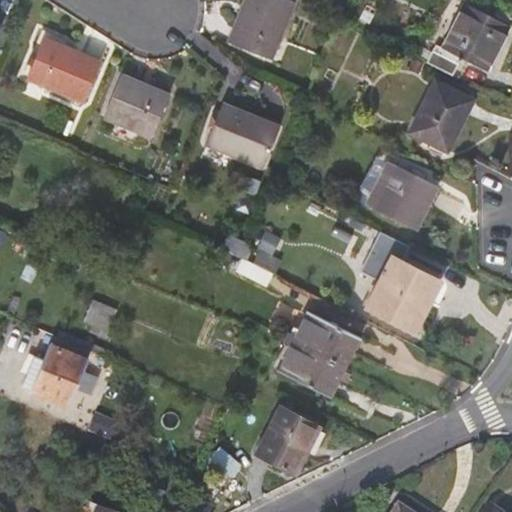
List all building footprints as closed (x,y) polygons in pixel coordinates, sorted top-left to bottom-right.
[(243,0),(242,6),(238,6),(225,36),(265,53),(286,0),(243,0)] [(509,26),(465,3),(442,48),(436,45),(424,39),(416,54),(428,60),(427,62),(452,75),(461,58),(487,71),(509,26)] [(34,37),(19,75),(75,98),(90,59),(34,37)] [(113,73),(96,114),(144,133),(160,95),(131,84),(132,80),(113,73)] [(468,98),(435,81),(410,132),(447,150),(464,115),(461,114),(468,98)] [(464,115),(472,99),(468,98),(461,114),(464,115)] [(213,100),(198,139),(255,163),(271,124),(213,100)] [(398,167),(376,210),(414,230),(436,186),(398,167)] [(409,247),(380,232),(361,271),(379,281),(366,307),(414,332),(422,317),(416,315),(435,278),(402,261),(409,247)] [(273,274),(251,263),(244,259),(238,271),(267,286),(273,274)] [(0,266),(0,284),(12,289),(18,273),(0,266)] [(422,317),(440,281),(435,278),(416,315),(422,317)] [(83,325),(105,332),(114,305),(91,298),(83,325)] [(360,337),(310,313),(301,331),(294,327),(292,332),(288,340),(344,368),(360,337)] [(59,327),(54,338),(89,352),(94,342),(77,334),(59,327)] [(92,353),(89,352),(54,338),(47,354),(38,350),(25,382),(72,400),(92,353)] [(344,368),(288,340),(284,348),(282,352),(288,356),(279,374),(328,399),(344,368)] [(311,454),(323,430),(315,425),(280,407),(256,454),(294,473),(305,451),(311,454)] [(102,412),(95,432),(111,439),(119,420),(102,412)] [(234,473),(208,461),(208,463),(202,476),(201,477),(228,489),(234,473)] [(123,511),(96,501),(91,511),(123,511)]
